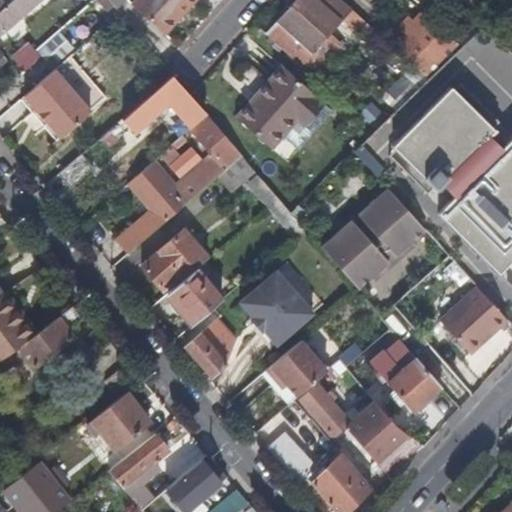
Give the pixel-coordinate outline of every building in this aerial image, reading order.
[(0,29),(34,0),(9,0),(2,6),(0,7),(0,29)] [(138,0),(134,5),(166,33),(193,0),(138,0)] [(370,24),(343,0),(298,0),(267,33),(320,81),(349,48),(332,34),(347,18),(362,33),(370,24)] [(414,31),(390,11),(375,28),(402,53),(418,35),(414,31)] [(414,31),(418,35),(402,53),(433,80),(465,49),(432,20),(424,29),(420,25),(414,31)] [(9,57),(25,77),(67,44),(57,32),(34,51),(27,42),(9,57)] [(327,103),(283,66),(238,117),(276,149),(300,122),(306,127),(327,103)] [(78,154),(98,137),(104,131),(52,70),(22,96),(74,157),(78,154)] [(188,124),(203,112),(171,75),(156,87),(167,100),(188,124)] [(154,112),(167,100),(156,87),(143,98),(154,112)] [(133,130),(154,112),(143,98),(104,131),(98,137),(105,146),(125,130),(122,126),(126,123),(133,130)] [(457,219),(511,264),(511,144),(493,168),(485,161),(510,131),(474,101),(409,180),(447,212),(472,181),(482,189),(457,219)] [(223,170),(240,155),(206,115),(188,130),(210,155),(223,170)] [(78,154),(74,157),(54,174),(67,187),(90,169),(78,154)] [(147,209),(160,224),(215,177),(223,170),(210,155),(172,187),(151,162),(125,184),(147,209)] [(241,181),(253,171),(240,155),(223,170),(215,177),(227,192),(241,181)] [(264,208),(276,198),(253,171),(241,181),(264,208)] [(39,187),(51,201),(67,187),(54,174),(39,187)] [(392,191),(361,217),(401,263),(413,252),(410,248),(416,243),(429,232),(392,191)] [(111,240),(124,255),(160,224),(147,209),(111,240)] [(361,217),(355,223),(394,269),(401,263),(361,217)] [(355,223),(324,250),(360,291),(373,280),(378,275),(382,280),(394,269),(355,223)] [(180,279),(193,268),(205,258),(180,229),(139,265),(160,288),(176,275),(180,279)] [(419,247),(416,243),(410,248),(413,252),(419,247)] [(191,324),(220,300),(193,268),(180,279),(164,293),(191,324)] [(269,271),(237,298),(232,303),(270,346),(307,314),(269,271)] [(382,280),(378,275),(373,280),(376,285),(382,280)] [(479,286),(441,321),(469,352),(507,317),(479,286)] [(0,359),(31,337),(0,295),(0,359)] [(80,318),(71,306),(31,337),(0,359),(0,377),(18,364),(17,357),(22,355),(30,368),(70,338),(65,331),(80,318)] [(510,321),(507,317),(469,352),(473,356),(510,321)] [(214,319),(182,347),(209,377),(224,364),(232,340),(214,319)] [(411,410),(438,386),(397,339),(379,354),(396,373),(387,381),(411,410)] [(292,397),(322,371),(297,341),(263,371),(274,384),(277,381),(282,387),(292,397)] [(123,393),(129,388),(115,370),(103,380),(117,398),(123,393)] [(274,384),(263,371),(257,376),(273,394),(282,387),(277,381),(274,384)] [(232,398),(254,423),(277,403),(255,378),(232,398)] [(338,431),(346,423),(313,384),(297,399),(331,437),(338,431)] [(146,421),(123,393),(117,398),(89,420),(112,448),(146,421)] [(346,423),(338,431),(371,466),(402,439),(370,402),(346,423)] [(105,470),(119,486),(165,449),(152,433),(105,470)] [(283,441),(269,453),(295,483),(309,471),(283,441)] [(334,511),(341,511),(366,487),(339,454),(310,484),(334,511)] [(166,485),(186,469),(177,458),(158,474),(166,485)] [(201,459),(166,490),(185,511),(193,511),(224,485),(201,459)] [(55,511),(72,498),(40,460),(0,492),(0,497),(12,511),(55,511)] [(227,511),(218,500),(203,511),(227,511)]
